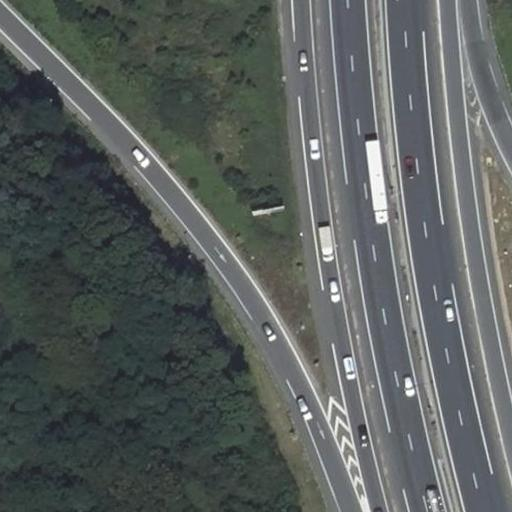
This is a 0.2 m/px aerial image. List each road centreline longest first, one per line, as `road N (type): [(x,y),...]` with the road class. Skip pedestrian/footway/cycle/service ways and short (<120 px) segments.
road 1 (motorway): [(0,15),(144,164),(231,271),(301,388),(351,511)]
road 2 (motorway): [(483,511),(425,231),(403,0)]
road 3 (motorway): [(347,0),(374,255),(427,511)]
road 4 (motorway): [(301,0),(330,278),(379,511)]
road 5 (motorway): [(511,441),(467,204),(450,0)]
road 6 (motorway): [(511,148),(466,0)]
